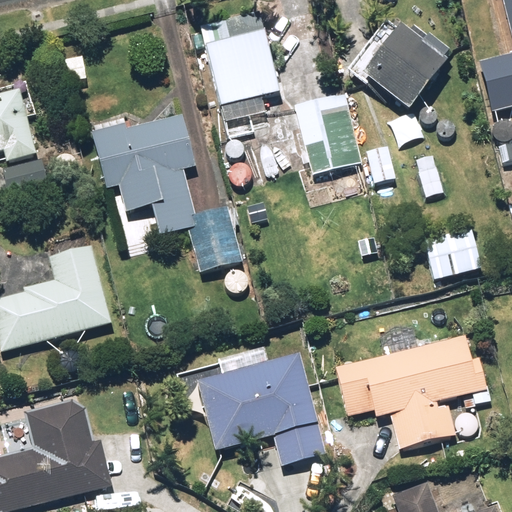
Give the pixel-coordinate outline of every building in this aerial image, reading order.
[(511,0),(500,0),(511,43),(511,60),(478,70),(491,120),(511,114),(511,0)] [(199,33),(224,130),(265,119),(262,105),(279,100),(258,19),(199,33)] [(362,85),(408,121),(447,71),(443,68),(448,62),(428,46),(423,53),(401,36),(362,85)] [(0,158),(4,158),(6,169),(34,163),(19,99),(0,103),(0,158)] [(294,112),(312,181),(361,169),(343,100),(294,112)] [(92,139),(107,197),(118,193),(125,220),(151,213),(159,243),(188,235),(200,279),(242,268),(228,214),(194,223),(182,175),(194,172),(181,122),(127,136),(124,124),(95,132),(96,139),(92,139)] [(253,140),(242,144),(247,159),(259,155),(253,140)] [(240,147),(221,152),(232,194),(251,188),(240,147)] [(511,166),(511,153),(511,150),(499,152),(502,169),(511,166)] [(395,184),(387,152),(364,157),(373,190),(395,184)] [(278,193),(296,186),(291,172),(273,179),(278,193)] [(18,178),(0,182),(0,203),(23,198),(18,178)] [(471,235),(423,247),(432,286),(480,275),(471,235)] [(0,357),(110,330),(91,254),(49,264),(55,287),(26,295),(27,299),(0,305),(0,357)] [(399,456),(455,442),(448,412),(437,415),(436,409),(472,400),(474,409),(491,405),(488,390),(485,391),(478,364),(470,366),(464,343),(414,356),(408,331),(377,339),(383,363),(335,375),(347,423),(374,416),(376,424),(390,421),(399,456)] [(300,354),(200,380),(218,448),(277,433),(285,462),(326,452),(300,354)] [(0,511),(28,511),(111,491),(100,447),(92,449),(80,404),(24,418),(34,455),(0,463),(0,511)] [(434,511),(426,490),(393,503),(396,511),(434,511)]
